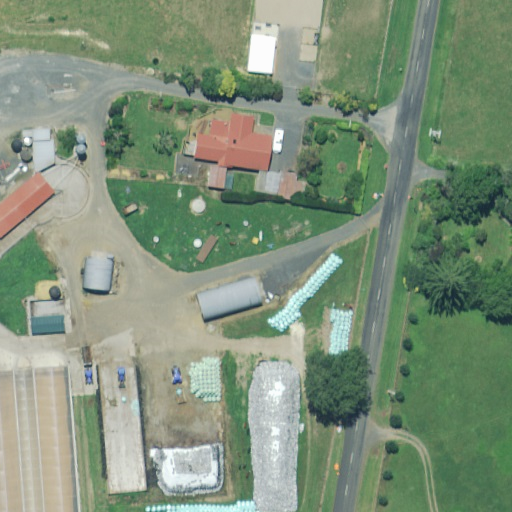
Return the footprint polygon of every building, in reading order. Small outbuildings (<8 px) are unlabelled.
[(225,189),(229,166),(269,172),(274,136),(253,133),(256,118),(232,115),(231,124),(213,121),(210,137),(199,135),(195,158),(214,161),(210,187),(225,189)] [(35,154),(36,171),(55,170),(53,130),(34,131),(35,154)] [(35,154),(19,138),(11,146),(27,162),(35,154)] [(160,141),(149,141),(149,153),(160,154),(160,141)] [(278,196),(282,175),(260,171),(256,192),(278,196)] [(55,192),(39,173),(0,205),(0,237),(0,238),(55,192)] [(297,182),(298,178),(282,175),(278,196),(304,201),(307,184),(297,182)] [(114,261),(90,259),(88,289),(112,291),(114,261)] [(262,304),(255,279),(197,295),(204,320),(262,304)] [(0,367),(0,511),(60,511),(49,364),(0,367)]
